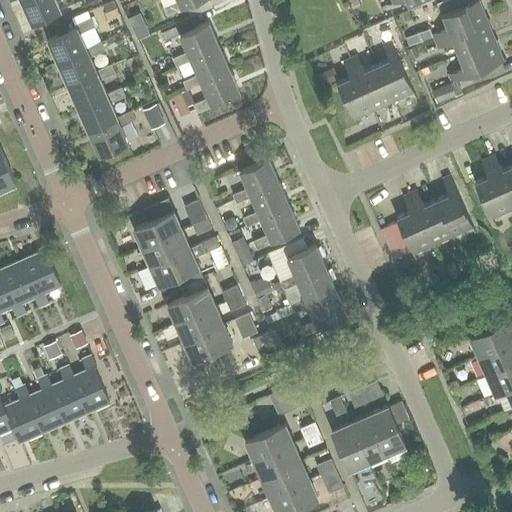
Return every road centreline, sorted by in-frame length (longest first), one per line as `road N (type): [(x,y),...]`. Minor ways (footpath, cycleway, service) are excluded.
road 1 (residential): [(456,498),(321,201)]
road 2 (residential): [(169,442),(65,209)]
road 3 (residential): [(65,209),(280,111)]
road 4 (residential): [(321,201),(511,117)]
road 5 (residential): [(169,442),(0,491)]
road 6 (residential): [(65,209),(0,57)]
